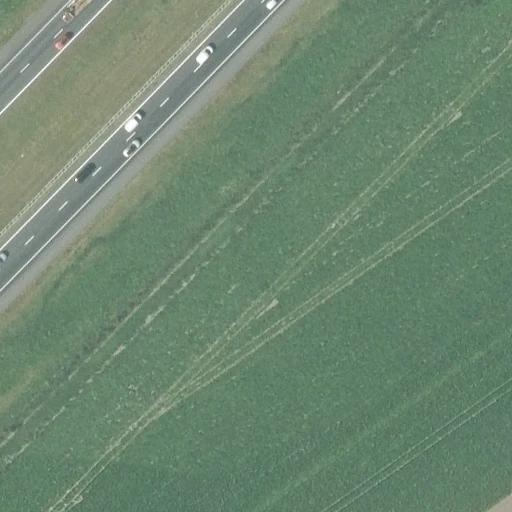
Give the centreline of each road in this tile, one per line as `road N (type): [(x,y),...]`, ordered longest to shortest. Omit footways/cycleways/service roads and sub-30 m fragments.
road 1 (motorway): [(0,271),(265,0)]
road 2 (motorway): [(92,0),(0,94)]
